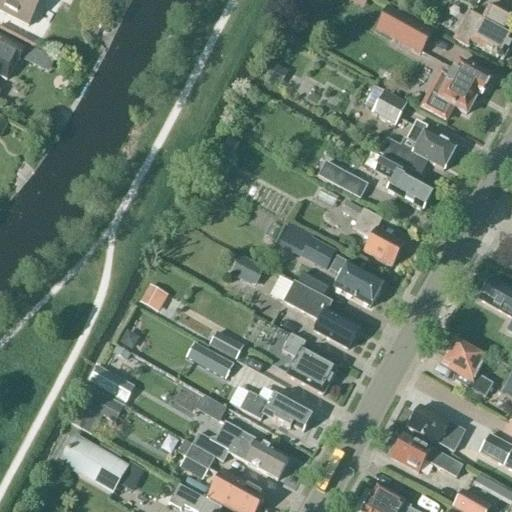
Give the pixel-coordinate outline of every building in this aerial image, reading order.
[(0,0),(0,15),(28,30),(42,0),(0,0)] [(342,0),(358,12),(367,0),(342,0)] [(461,0),(477,9),(481,0),(461,0)] [(511,38),(511,37),(511,21),(489,9),(480,25),(467,18),(452,44),(466,51),(469,45),(503,63),(511,44),(511,38)] [(386,10),(373,34),(420,58),(433,35),(386,10)] [(0,82),(5,85),(14,67),(15,67),(23,51),(0,39),(0,93),(0,92),(0,82)] [(451,78),(440,72),(419,112),(446,126),(454,111),(466,117),(477,96),(480,98),(481,95),(485,94),(489,87),(487,84),(489,81),(458,65),(451,78)] [(396,127),(407,106),(384,94),(373,115),(396,127)] [(392,135),(387,142),(380,156),(419,178),(427,165),(443,174),(455,151),(424,135),(427,131),(416,125),(406,143),(392,135)] [(226,141),(221,153),(235,158),(239,146),(226,141)] [(421,214),(432,194),(404,179),(406,176),(375,159),(368,172),(397,187),(398,186),(399,187),(393,199),(421,214)] [(368,188),(325,165),(317,180),(360,203),(368,188)] [(364,255),(391,270),(403,248),(375,234),(380,224),(346,206),(340,216),(356,224),(351,234),(370,244),(364,255)] [(335,255),(311,243),(303,259),(326,271),(335,255)] [(239,259),(229,278),(254,291),(265,272),(239,259)] [(334,291),(370,310),(382,287),(335,263),(329,275),(340,280),(334,291)] [(328,289),(306,277),(300,288),(322,300),(328,289)] [(278,278),(267,298),(279,304),(290,284),(278,278)] [(511,294),(490,282),(479,303),(511,321),(511,335),(511,336),(511,294)] [(329,306),(295,288),(285,308),(318,325),(313,335),(347,352),(358,332),(332,317),(333,315),(326,311),(329,306)] [(140,311),(172,318),(176,300),(144,292),(140,311)] [(242,350),(216,336),(208,350),(235,364),(242,350)] [(322,398),(337,371),(302,351),(305,345),(291,337),(282,353),(295,361),(286,377),(296,383),(322,398)] [(486,362),(455,345),(443,368),(458,376),(454,384),(484,401),(492,387),(477,379),(486,362)] [(194,346),(185,362),(225,384),(234,368),(194,346)] [(133,391),(96,370),(88,385),(125,406),(133,391)] [(89,392),(71,426),(81,432),(91,413),(106,421),(114,406),(89,392)] [(303,435),(312,418),(274,397),(268,407),(249,396),(240,413),(260,424),(264,418),(290,432),(292,429),(303,435)] [(464,434),(419,410),(407,431),(453,455),(464,434)] [(199,435),(193,448),(215,461),(222,465),(227,455),(243,464),(242,465),(277,483),(289,462),(224,426),(214,443),(199,435)] [(129,465),(127,468),(76,438),(60,466),(112,496),(118,487),(131,495),(143,473),(129,465)] [(417,476),(424,464),(455,482),(462,470),(430,452),(429,453),(403,439),(390,461),(417,476)] [(184,443),(177,456),(208,474),(215,461),(193,448),(184,443)] [(511,458),(486,444),(479,456),(511,474),(511,458)] [(260,511),(259,509),(265,499),(220,475),(212,489),(227,497),(221,507),(229,511),(260,511)] [(180,486),(179,487),(168,506),(178,511),(180,511),(182,508),(189,511),(219,511),(222,509),(180,486)] [(404,505),(376,489),(370,500),(369,500),(362,511),(403,511),(401,511),(404,505)] [(462,492),(451,510),(454,511),(488,511),(491,508),(462,492)]
